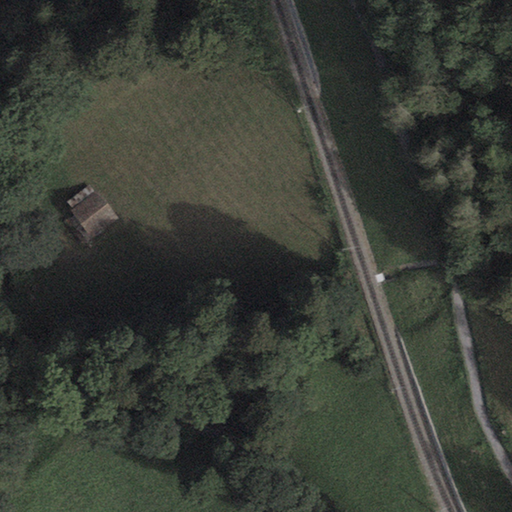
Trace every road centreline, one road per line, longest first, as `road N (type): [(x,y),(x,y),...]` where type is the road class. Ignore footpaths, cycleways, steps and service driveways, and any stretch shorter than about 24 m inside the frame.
road 1 (track): [(511,476),(474,377),(400,121),(353,0)]
road 2 (track): [(0,327),(339,511)]
